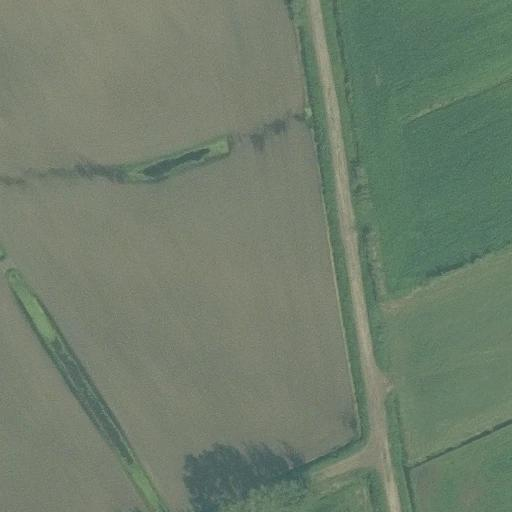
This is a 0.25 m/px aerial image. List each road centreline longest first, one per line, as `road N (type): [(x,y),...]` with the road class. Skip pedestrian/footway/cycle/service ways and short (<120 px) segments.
road 1 (track): [(397,511),(316,0)]
road 2 (track): [(255,511),(388,457)]
